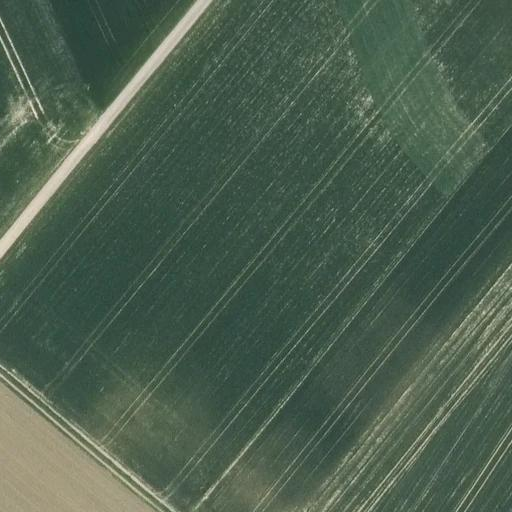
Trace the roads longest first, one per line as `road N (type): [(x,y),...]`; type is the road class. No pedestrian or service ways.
road 1 (track): [(208,0),(0,255)]
road 2 (track): [(0,375),(167,511)]
